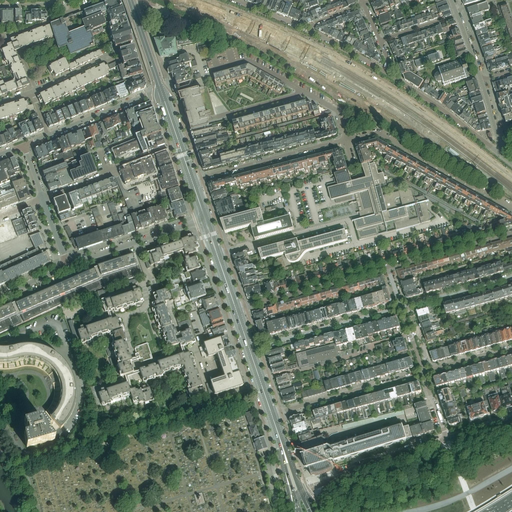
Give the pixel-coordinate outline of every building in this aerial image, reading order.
[(113,0),(109,1),(113,9),(121,6),(118,0),(113,0)] [(267,0),(264,9),(270,11),(273,0),(267,0)] [(273,0),(270,11),(276,13),(280,2),(275,0),(273,0)] [(302,0),(305,1),(305,2),(304,4),(302,8),(306,9),(309,8),(318,5),(316,0),(312,0),(308,1),(307,0),(306,0),(302,0)] [(397,11),(395,6),(392,0),(386,0),(387,2),(384,3),(386,7),(387,10),(390,9),(390,8),(393,7),(395,12),(397,11)] [(402,8),(400,4),(398,0),(392,0),(395,6),(398,5),(399,8),(401,8),(402,8)] [(404,0),(398,0),(400,4),(402,4),(405,6),(406,8),(407,7),(404,0)] [(113,9),(109,1),(104,3),(104,4),(107,11),(113,9)] [(383,1),(372,5),(374,11),(386,7),(384,3),(383,1)] [(450,10),(448,5),(446,1),(436,4),(436,5),(430,7),(431,9),(430,10),(430,12),(433,11),(434,13),(435,16),(436,16),(440,14),(450,10)] [(276,13),(281,15),(285,5),(280,3),(280,2),(276,13)] [(468,9),(467,10),(474,27),(491,21),(491,20),(484,23),(481,14),(489,11),(487,3),(468,9)] [(102,4),(98,6),(102,14),(104,13),(107,11),(104,4),(102,4)] [(285,5),(281,15),(287,17),(291,8),(285,5)] [(325,7),(325,8),(328,15),(333,13),(330,6),(330,5),(325,7)] [(83,11),(84,11),(81,13),(82,16),(84,21),(96,16),(102,14),(98,6),(83,11)] [(102,14),(103,17),(109,15),(111,19),(112,22),(125,18),(121,6),(113,9),(107,11),(104,13),(102,14)] [(386,7),(374,11),(377,18),(378,17),(389,14),(387,10),(386,7)] [(315,10),(318,19),(323,17),(320,10),(320,8),(315,10)] [(158,16),(159,15),(159,14),(157,13),(156,14),(155,12),(155,11),(154,11),(154,10),(153,10),(153,9),(152,9),(151,9),(150,9),(150,10),(149,10),(149,11),(148,11),(148,12),(148,13),(149,14),(148,14),(151,21),(151,22),(152,22),(152,23),(153,23),(154,24),(155,24),(156,23),(157,23),(157,22),(158,21),(158,20),(158,19),(157,19),(158,19),(157,16),(158,16)] [(291,9),(288,18),(297,21),(301,13),(291,9)] [(310,13),(313,21),(318,19),(315,10),(310,12),(310,13)] [(350,13),(352,18),(360,15),(358,10),(356,11),(350,13)] [(402,10),(397,11),(395,12),(389,14),(378,17),(379,20),(378,20),(381,25),(392,22),(390,17),(391,17),(392,16),(393,16),(394,15),(395,15),(396,20),(403,18),(405,17),(402,10)] [(444,18),(452,15),(450,10),(440,14),(436,16),(437,19),(438,19),(443,18),(444,18)] [(13,23),(15,23),(15,14),(13,14),(13,11),(1,11),(1,23),(13,23)] [(26,20),(36,20),(36,11),(31,11),(31,13),(25,13),(26,20)] [(298,22),(305,24),(308,16),(307,14),(306,14),(302,12),(302,13),(298,22)] [(420,13),(421,16),(423,23),(428,22),(426,14),(423,15),(422,12),(420,13)] [(308,16),(305,24),(313,21),(310,13),(307,14),(308,16)] [(96,16),(84,21),(82,22),(85,28),(68,35),(62,20),(59,21),(49,25),(54,36),(58,50),(66,47),(70,55),(93,46),(92,42),(94,41),(92,36),(90,32),(93,31),(92,31),(106,25),(103,17),(102,14),(96,16)] [(416,17),(418,25),(423,23),(421,16),(418,16),(417,14),(415,14),(416,17)] [(339,26),(344,24),(341,17),(336,19),(339,26)] [(405,18),(409,28),(414,26),(411,19),(409,19),(408,17),(405,18)] [(112,22),(109,24),(111,29),(127,24),(126,22),(125,19),(125,18),(112,22)] [(491,21),(474,27),(476,32),(488,29),(486,25),(492,23),(491,21)] [(390,22),(381,25),(383,30),(392,27),(390,22)] [(401,22),(396,24),(397,26),(398,31),(404,30),(401,22)] [(111,29),(110,29),(112,35),(129,30),(128,29),(127,24),(111,29)] [(49,25),(25,34),(29,45),(32,44),(44,40),(54,36),(49,25)] [(392,27),(383,30),(385,36),(394,33),(393,29),(395,28),(397,32),(398,31),(397,26),(392,27)] [(443,34),(441,26),(436,28),(438,35),(441,34),(442,37),(444,36),(443,34)] [(102,28),(93,31),(90,32),(92,36),(104,31),(103,30),(102,28)] [(335,30),(332,29),(330,28),(326,35),(331,37),(335,30)] [(431,29),(426,31),(429,39),(431,38),(432,42),(435,41),(434,37),(431,29)] [(488,29),(476,32),(476,33),(476,34),(477,37),(478,38),(492,34),(492,33),(495,32),(494,30),(489,32),(488,29)] [(112,35),(113,42),(130,36),(129,30),(112,35)] [(331,37),(336,40),(339,32),(335,30),(331,37)] [(429,39),(426,31),(421,32),(424,40),(426,39),(429,48),(431,47),(429,39)] [(461,37),(459,31),(452,33),(449,34),(449,35),(450,40),(461,37)] [(340,42),(344,34),(339,32),(336,40),(340,42)] [(10,40),(11,43),(12,43),(12,44),(13,45),(12,45),(15,51),(17,50),(29,45),(25,34),(13,39),(10,40)] [(415,47),(420,46),(416,34),(411,36),(415,47)] [(492,34),(478,38),(478,39),(479,42),(479,43),(496,38),(496,36),(493,37),(492,34)] [(350,35),(345,37),(347,38),(350,40),(347,46),(351,48),(355,41),(356,39),(350,35)] [(130,36),(113,42),(110,43),(111,45),(114,44),(115,48),(132,42),(130,36)] [(411,36),(406,37),(410,49),(415,47),(411,36)] [(177,47),(196,43),(195,37),(176,41),(177,47)] [(347,38),(345,37),(344,37),(341,43),(347,46),(350,40),(347,38)] [(404,48),(405,50),(406,53),(407,55),(411,54),(410,49),(406,37),(401,39),(404,48)] [(496,38),(479,43),(480,43),(480,45),(481,48),(482,49),(498,43),(497,40),(499,40),(499,37),(496,38)] [(454,47),(464,44),(461,38),(453,40),(455,46),(454,47)] [(161,58),(165,58),(171,57),(171,55),(176,55),(174,40),(163,41),(163,40),(159,40),(159,42),(155,42),(161,58)] [(351,48),(359,53),(361,49),(358,47),(359,45),(360,45),(360,44),(355,41),(351,48)] [(389,43),(391,50),(399,47),(396,41),(389,43)] [(5,60),(6,62),(8,67),(9,66),(20,62),(19,57),(17,58),(15,51),(12,45),(13,45),(12,44),(12,43),(11,43),(4,46),(5,49),(2,50),(5,60)] [(482,49),(483,54),(500,49),(498,43),(482,49)] [(361,49),(359,53),(364,56),(367,49),(366,48),(365,47),(360,44),(360,45),(359,45),(358,47),(361,49)] [(456,52),(465,49),(464,44),(454,47),(452,47),(454,53),(456,52)] [(121,60),(117,62),(118,66),(122,80),(131,78),(133,84),(145,88),(146,87),(133,46),(119,50),(120,55),(121,60)] [(468,54),(465,49),(456,52),(458,58),(468,54)] [(500,49),(483,54),(486,61),(494,58),(494,57),(495,57),(496,56),(496,53),(501,51),(500,49)] [(71,70),(79,66),(85,63),(86,65),(88,63),(88,62),(103,55),(100,50),(68,66),(65,59),(47,67),(52,76),(55,75),(55,76),(59,75),(59,76),(61,75),(60,74),(69,69),(71,72),(72,71),(71,70)] [(402,54),(406,53),(405,50),(393,54),(396,59),(403,57),(402,54)] [(190,60),(190,59),(188,54),(179,57),(178,58),(179,61),(177,61),(168,64),(168,65),(169,68),(168,69),(167,71),(167,73),(169,74),(171,74),(172,77),(185,72),(184,70),(185,70),(184,64),(189,63),(188,60),(190,60)] [(427,56),(428,57),(415,62),(417,68),(440,60),(438,54),(434,55),(434,54),(427,56)] [(503,54),(500,55),(501,59),(504,68),(506,67),(510,66),(507,57),(504,58),(503,54)] [(378,57),(373,59),(372,55),(370,59),(379,65),(381,64),(378,57)] [(496,56),(495,57),(496,60),(498,69),(504,68),(501,59),(498,60),(496,56)] [(396,60),(399,65),(399,66),(406,63),(406,64),(407,63),(410,62),(414,61),(413,59),(407,61),(407,62),(405,57),(396,60)] [(434,78),(435,81),(438,82),(441,82),(443,82),(444,86),(445,86),(445,85),(449,84),(450,84),(455,82),(455,83),(456,82),(460,80),(460,81),(461,81),(461,80),(466,78),(466,79),(467,79),(466,78),(469,77),(467,71),(468,70),(467,66),(466,66),(464,60),(461,61),(460,61),(455,63),(455,62),(454,63),(455,63),(450,65),(450,64),(449,64),(449,65),(444,67),(444,66),(444,67),(439,68),(438,68),(439,72),(437,73),(435,75),(434,78)] [(492,60),(486,61),(489,72),(492,71),(498,69),(496,60),(493,61),(492,60)] [(9,66),(15,81),(26,77),(22,67),(24,66),(23,64),(22,65),(20,62),(9,66)] [(84,72),(84,73),(68,81),(67,79),(66,80),(66,82),(56,87),(55,85),(54,86),(54,87),(44,92),(44,91),(42,92),(43,93),(39,95),(40,96),(37,97),(40,103),(43,102),(44,105),(80,88),(109,75),(107,71),(110,70),(116,67),(118,66),(117,62),(116,62),(108,66),(107,64),(104,65),(104,64),(100,65),(100,64),(98,65),(99,66),(86,72),(85,71),(84,72)] [(242,78),(247,76),(248,66),(239,68),(242,78)] [(251,79),(256,70),(248,66),(247,76),(251,79)] [(410,66),(400,71),(403,76),(410,73),(412,72),(410,66)] [(242,80),(242,78),(239,68),(233,70),(236,79),(237,82),(242,80)] [(255,84),(256,82),(261,73),(256,70),(251,79),(250,81),(255,84)] [(232,83),(231,81),(228,71),(223,73),(226,82),(226,85),(232,83)] [(187,77),(185,72),(172,77),(172,79),(174,78),(175,80),(175,81),(176,86),(175,86),(189,82),(191,82),(189,76),(187,77)] [(265,75),(261,73),(256,82),(260,84),(265,75)] [(405,80),(408,82),(413,86),(418,79),(412,75),(411,73),(403,76),(405,80)] [(221,86),(221,84),(218,74),(212,76),(216,87),(221,86)] [(264,89),(265,87),(270,78),(265,75),(260,84),(259,86),(264,89)] [(0,82),(0,95),(5,94),(6,95),(9,94),(8,92),(16,89),(17,91),(22,89),(21,88),(23,87),(23,88),(26,87),(26,86),(29,85),(26,77),(15,81),(4,85),(3,82),(0,82)] [(275,81),(270,78),(265,87),(270,89),(275,81)] [(418,79),(413,86),(419,89),(423,82),(418,79)] [(506,79),(501,81),(503,88),(504,89),(508,88),(509,92),(511,91),(509,87),(509,86),(507,79),(506,79)] [(463,88),(464,90),(478,85),(476,80),(466,83),(468,88),(467,88),(465,87),(463,88)] [(274,94),(275,92),(280,83),(275,81),(270,89),(269,91),(274,94)] [(495,83),(492,83),(495,94),(496,94),(502,92),(501,89),(503,88),(501,81),(495,83)] [(118,99),(128,95),(125,83),(124,84),(123,82),(114,84),(115,87),(113,88),(118,99)] [(192,89),(189,82),(175,86),(175,87),(174,88),(176,94),(177,94),(191,89),(192,89)] [(284,86),(280,83),(275,92),(280,95),(284,88),(284,86)] [(420,90),(424,93),(429,86),(424,83),(420,90)] [(130,85),(131,88),(127,89),(129,95),(145,88),(133,84),(130,85)] [(470,94),(479,91),(480,91),(478,85),(464,90),(464,92),(467,91),(467,90),(468,90),(470,94)] [(100,94),(97,96),(101,106),(107,104),(101,90),(106,87),(106,86),(98,89),(100,94)] [(207,86),(196,89),(192,90),(191,89),(177,94),(177,95),(180,94),(182,101),(181,101),(181,102),(183,101),(187,115),(185,115),(185,116),(187,115),(189,122),(205,118),(206,118),(215,115),(207,86)] [(424,93),(429,96),(433,90),(433,89),(429,86),(424,93)] [(118,99),(113,88),(103,93),(108,104),(118,99)] [(434,98),(438,101),(442,95),(439,93),(441,89),(440,88),(438,91),(438,92),(437,92),(434,98)] [(436,91),(433,90),(429,96),(433,98),(434,98),(437,92),(436,91)] [(509,92),(496,95),(497,98),(498,100),(511,96),(511,90),(511,91),(509,92)] [(95,109),(101,106),(97,96),(94,91),(92,92),(94,96),(95,95),(95,96),(91,98),(95,109)] [(480,92),(469,95),(471,100),(469,101),(470,106),(474,105),(473,99),(474,99),(482,97),(480,92)] [(438,102),(442,105),(447,98),(447,97),(444,94),(438,102)] [(83,97),(89,111),(95,109),(89,95),(83,97)] [(511,96),(498,100),(501,109),(501,111),(511,108),(511,107),(511,96)] [(82,102),(78,104),(83,114),(89,111),(83,97),(80,98),(80,97),(76,98),(77,100),(81,99),(82,102)] [(466,103),(465,97),(460,99),(464,102),(462,104),(464,106),(466,104),(468,105),(468,106),(470,106),(468,102),(466,103)] [(447,98),(442,105),(446,107),(450,101),(451,101),(447,98)] [(27,111),(29,111),(27,107),(29,106),(27,100),(24,101),(24,100),(20,101),(20,99),(18,100),(18,101),(5,106),(5,104),(3,105),(3,106),(0,107),(0,119),(27,111)] [(71,119),(76,116),(72,107),(70,102),(68,103),(70,108),(67,109),(71,119)] [(142,106),(144,112),(153,109),(150,102),(142,106)] [(447,108),(450,111),(455,105),(451,102),(447,108)] [(457,103),(455,105),(450,111),(454,114),(461,106),(457,103)] [(474,111),(485,108),(483,103),(471,106),(472,109),(473,109),(474,111)] [(82,114),(78,104),(72,107),(76,116),(82,114)] [(455,114),(458,117),(463,111),(461,109),(464,106),(462,104),(461,106),(454,114),(455,114)] [(33,105),(29,106),(27,107),(29,111),(30,115),(31,116),(36,115),(33,105)] [(64,110),(60,112),(64,121),(70,119),(64,105),(62,106),(64,110)] [(458,117),(463,121),(468,114),(465,112),(469,107),(468,105),(463,111),(458,117)] [(136,115),(144,112),(142,106),(133,109),(136,115)] [(59,123),(64,121),(60,112),(58,107),(53,109),(59,123)] [(511,108),(501,111),(503,117),(504,117),(505,117),(511,114),(511,107),(511,108)] [(474,116),(477,115),(486,112),(485,108),(474,111),(474,112),(473,112),(474,116)] [(138,123),(133,109),(125,113),(129,123),(133,121),(134,125),(138,123)] [(144,112),(136,115),(135,115),(137,119),(139,119),(143,131),(157,126),(153,114),(154,114),(153,109),(144,112)] [(50,110),(48,111),(53,126),(58,124),(54,114),(52,115),(50,110)] [(44,115),(48,128),(53,126),(48,111),(43,113),(44,115)] [(471,111),(468,114),(463,121),(467,124),(472,117),(470,115),(471,113),(471,111)] [(479,120),(479,119),(487,117),(486,112),(477,115),(478,118),(476,119),(475,120),(477,121),(477,120),(479,120)] [(127,122),(124,113),(118,115),(121,125),(126,124),(126,125),(126,126),(127,131),(131,129),(129,122),(127,122)] [(38,121),(36,115),(29,118),(30,120),(32,123),(38,121)] [(236,139),(314,117),(314,115),(235,137),(236,139)] [(122,128),(118,116),(111,118),(113,126),(117,125),(119,129),(122,128)] [(332,123),(330,118),(324,120),(323,117),(317,119),(318,122),(322,121),(323,123),(320,124),(320,127),(323,126),(324,130),(334,127),(332,123)] [(467,125),(472,128),(476,122),(477,121),(475,120),(473,118),(467,125)] [(110,119),(103,122),(106,131),(113,129),(110,119)] [(30,120),(25,122),(30,135),(36,133),(32,124),(32,123),(30,120)] [(39,122),(39,121),(32,124),(36,133),(42,130),(39,122)] [(232,125),(234,132),(240,131),(237,121),(231,122),(232,125)] [(24,138),(30,135),(25,122),(19,125),(21,129),(24,138)] [(106,131),(103,122),(96,125),(99,135),(101,139),(106,136),(108,136),(106,131)] [(479,124),(476,122),(472,128),(477,132),(481,131),(479,124)] [(188,126),(190,131),(206,127),(205,123),(204,123),(193,126),(193,125),(188,126)] [(92,137),(99,135),(95,125),(88,128),(92,137)] [(206,127),(190,131),(192,138),(212,133),(211,128),(218,127),(217,125),(211,126),(206,127)] [(324,130),(325,132),(319,134),(318,133),(314,134),(316,141),(321,139),(326,138),(327,137),(327,138),(331,136),(335,135),(336,135),(335,134),(336,134),(334,127),(324,130)] [(18,140),(15,131),(13,128),(7,130),(12,143),(18,140)] [(88,128),(81,131),(84,141),(91,138),(88,128)] [(19,130),(15,131),(18,140),(24,138),(21,129),(19,130)] [(133,134),(132,130),(131,129),(127,131),(124,132),(125,136),(126,138),(133,135),(133,134)] [(140,134),(136,138),(140,149),(142,154),(147,152),(143,139),(146,138),(148,137),(160,133),(158,129),(143,133),(140,134)] [(316,141),(314,134),(313,130),(307,132),(310,142),(316,141)] [(1,132),(6,145),(12,143),(8,132),(4,134),(3,131),(1,132)] [(84,141),(81,131),(76,133),(71,135),(66,137),(71,149),(85,144),(84,141)] [(224,131),(214,134),(192,139),(195,145),(228,137),(228,135),(225,135),(224,131)] [(310,142),(307,132),(301,133),(304,144),(310,142)] [(151,142),(162,139),(160,133),(148,137),(150,143),(151,142)] [(304,144),(301,133),(295,135),(298,145),(304,144)] [(298,145),(295,135),(289,136),(292,147),(298,145)] [(292,147),(289,136),(284,138),(286,148),(292,147)] [(70,150),(66,137),(58,140),(63,153),(70,150)] [(228,137),(195,145),(197,152),(198,151),(217,146),(216,143),(230,139),(229,137),(228,137)] [(143,139),(147,152),(153,149),(151,142),(150,143),(148,144),(146,138),(143,139)] [(286,148),(284,138),(278,139),(281,150),(286,148)] [(96,150),(103,147),(102,142),(101,139),(97,140),(97,142),(93,143),(95,147),(96,150)] [(157,147),(162,145),(164,145),(162,139),(151,142),(153,149),(157,148),(157,147)] [(281,150),(278,139),(272,141),(275,151),(281,150)] [(51,143),(56,156),(58,155),(57,151),(61,149),(57,140),(51,143)] [(95,147),(93,143),(92,140),(87,142),(88,145),(86,146),(87,150),(95,147)] [(123,142),(128,154),(140,149),(136,140),(126,145),(124,142),(123,142)] [(385,154),(384,155),(389,146),(380,141),(380,142),(377,140),(375,140),(375,141),(372,141),(374,147),(375,151),(378,150),(385,154)] [(275,151),(272,141),(266,142),(268,153),(275,151)] [(356,147),(358,153),(367,150),(367,149),(373,147),(374,147),(372,141),(364,143),(360,144),(360,145),(357,145),(356,146),(356,147)] [(122,146),(113,150),(116,158),(128,154),(123,142),(121,143),(122,146)] [(266,142),(265,142),(259,144),(262,155),(268,153),(266,142)] [(54,160),(51,161),(53,166),(58,164),(54,151),(51,143),(45,145),(49,157),(53,155),(54,156),(53,157),(54,160)] [(262,155),(259,144),(253,145),(256,156),(262,155)] [(50,161),(50,159),(45,145),(39,148),(47,169),(53,166),(51,161),(50,161)] [(256,156),(253,145),(248,147),(250,158),(256,156)] [(391,148),(389,146),(384,155),(387,156),(384,160),(387,162),(394,150),(391,148)] [(250,158),(248,147),(242,148),(245,159),(250,158)] [(42,170),(47,169),(39,148),(34,150),(40,167),(42,170)] [(82,153),(80,148),(78,149),(79,152),(73,154),(74,157),(79,155),(79,154),(82,153)] [(245,159),(242,148),(236,150),(239,161),(245,159)] [(70,150),(63,153),(58,155),(56,156),(59,164),(73,158),(70,150)] [(201,162),(211,159),(210,160),(209,156),(212,155),(212,152),(208,153),(207,150),(198,152),(197,153),(201,162)] [(239,161),(236,150),(230,152),(233,162),(239,161)] [(326,153),(325,154),(328,162),(334,160),(343,157),(341,151),(341,150),(340,150),(337,151),(337,150),(333,152),(326,153)] [(358,153),(360,159),(371,155),(370,153),(368,154),(367,150),(358,153)] [(392,159),(395,160),(399,152),(396,151),(394,150),(387,162),(390,163),(392,159)] [(233,162),(230,152),(225,153),(227,164),(233,162)] [(394,166),(397,167),(404,155),(401,153),(399,152),(395,160),(396,161),(394,166)] [(167,155),(166,153),(165,153),(164,153),(155,156),(151,157),(154,166),(155,166),(158,175),(156,176),(153,177),(153,178),(154,180),(155,184),(175,178),(168,155),(167,155)] [(227,164),(225,153),(219,155),(220,160),(221,165),(227,164)] [(328,164),(328,162),(325,154),(316,156),(319,166),(323,166),(323,168),(326,167),(325,164),(328,164)] [(96,174),(89,155),(77,160),(80,169),(69,173),(73,182),(96,174)] [(360,159),(362,165),(371,162),(370,160),(372,159),(371,155),(360,159)] [(402,164),(404,166),(409,157),(406,156),(404,155),(397,167),(399,169),(402,164)] [(316,167),(319,166),(316,156),(307,158),(310,168),(313,167),(314,171),(317,170),(316,167)] [(334,164),(334,166),(345,163),(343,157),(334,160),(335,163),(334,164)] [(404,171),(406,172),(413,160),(411,159),(409,157),(404,166),(406,167),(404,171)] [(9,160),(13,169),(15,174),(20,172),(15,158),(9,160)] [(143,161),(140,162),(145,177),(155,174),(150,158),(145,160),(142,161),(143,161)] [(308,169),(310,168),(307,158),(299,161),(301,171),(305,170),(306,172),(308,172),(308,169)] [(220,160),(219,160),(212,162),(211,159),(201,162),(203,169),(204,170),(221,165),(220,160)] [(3,163),(11,181),(12,183),(18,181),(15,174),(13,169),(13,170),(9,160),(3,163)] [(412,170),(414,171),(418,163),(416,162),(413,160),(406,172),(409,174),(412,170)] [(298,172),(301,171),(299,161),(290,163),(292,173),(295,172),(296,175),(298,174),(298,172)] [(129,166),(135,181),(145,177),(140,162),(135,164),(134,163),(132,164),(132,165),(129,166)] [(3,163),(0,163),(0,185),(11,181),(3,163)] [(290,163),(281,166),(283,176),(287,175),(288,177),(291,176),(290,173),(292,173),(290,163)] [(425,202),(424,196),(413,199),(411,189),(382,197),(380,188),(386,187),(383,174),(378,176),(375,164),(369,165),(369,163),(362,165),(366,178),(352,182),(348,170),(334,174),(337,182),(338,186),(328,188),(331,201),(358,193),(360,201),(349,204),(350,204),(360,201),(363,212),(357,213),(357,214),(360,213),(361,219),(354,221),(354,222),(354,221),(359,240),(421,224),(421,225),(422,224),(430,221),(425,202),(427,202),(425,202)] [(347,169),(345,163),(334,166),(335,169),(337,169),(338,172),(347,169)] [(414,177),(416,178),(423,166),(420,164),(418,163),(414,171),(416,172),(414,177)] [(66,164),(58,167),(51,170),(49,170),(42,172),(44,177),(52,174),(52,175),(55,174),(68,169),(67,167),(66,164)] [(124,168),(120,170),(119,170),(125,185),(135,181),(129,166),(127,167),(126,166),(124,167),(124,168)] [(280,177),(283,176),(281,166),(272,168),(274,177),(277,177),(278,180),(280,179),(280,177)] [(421,175),(424,177),(428,168),(426,167),(425,167),(423,166),(416,178),(419,180),(421,175)] [(387,170),(385,167),(383,167),(385,172),(386,171),(386,172),(426,195),(427,193),(387,170)] [(272,168),(262,171),(264,181),(268,180),(268,182),(271,181),(270,178),(274,177),(272,168)] [(424,182),(426,184),(433,171),(430,170),(430,169),(428,168),(424,177),(426,178),(424,182)] [(63,186),(73,182),(68,170),(68,169),(55,174),(52,175),(52,174),(44,177),(45,179),(45,180),(46,183),(47,183),(47,185),(47,186),(48,189),(49,189),(49,191),(63,186)] [(261,182),(264,181),(262,171),(253,173),(255,182),(258,182),(259,184),(261,184),(261,182)] [(433,171),(426,184),(429,185),(431,181),(433,182),(438,174),(436,173),(435,173),(433,171)] [(253,183),(255,182),(253,173),(244,175),(246,185),(250,184),(251,186),(253,186),(253,183)] [(441,176),(439,174),(434,182),(437,184),(435,188),(437,190),(444,178),(441,176)] [(243,186),(246,185),(244,175),(239,177),(238,176),(235,177),(236,183),(237,187),(240,186),(241,189),(243,188),(243,186)] [(228,185),(236,183),(235,177),(226,179),(228,185)] [(112,189),(113,191),(118,189),(114,178),(108,180),(112,189)] [(161,192),(178,186),(175,178),(155,184),(157,190),(160,189),(161,192)] [(447,179),(444,178),(437,190),(440,191),(442,187),(444,188),(449,180),(447,179)] [(226,179),(218,181),(220,188),(228,185),(226,179)] [(18,181),(12,184),(13,184),(18,196),(17,197),(19,203),(30,199),(29,195),(23,180),(18,181)] [(107,191),(112,189),(108,180),(103,182),(107,191)] [(444,194),(447,195),(454,183),(451,181),(449,180),(444,188),(446,189),(444,194)] [(221,190),(220,188),(218,181),(209,184),(209,185),(208,186),(210,189),(211,193),(221,190)] [(102,193),(107,191),(103,182),(98,184),(102,193)] [(447,195),(449,196),(452,192),(454,194),(459,185),(456,184),(454,183),(447,195)] [(96,195),(102,193),(98,184),(93,186),(96,195)] [(454,199),(457,201),(464,189),(461,187),(461,186),(459,185),(454,194),(457,195),(454,199)] [(91,197),(96,195),(93,186),(88,188),(91,197)] [(160,200),(169,197),(180,193),(178,187),(160,193),(159,194),(160,197),(159,197),(160,200)] [(86,199),(91,197),(88,188),(82,190),(86,199)] [(224,189),(221,190),(211,193),(214,202),(220,200),(220,201),(224,200),(223,199),(227,198),(227,199),(237,197),(238,196),(237,192),(227,196),(224,189)] [(462,198),(464,199),(469,191),(466,189),(466,190),(464,189),(457,201),(459,202),(462,198)] [(82,190),(78,191),(81,201),(86,199),(82,190)] [(78,191),(69,195),(74,209),(83,206),(81,201),(78,191)] [(464,205),(467,206),(474,194),(471,192),(469,191),(464,199),(466,200),(464,205)] [(0,194),(0,209),(0,210),(5,208),(18,203),(14,192),(1,197),(0,194)] [(182,200),(180,193),(169,197),(160,200),(162,207),(168,205),(182,200)] [(450,205),(429,193),(427,195),(476,223),(475,224),(476,224),(480,223),(480,222),(463,212),(463,211),(461,209),(460,211),(453,207),(454,206),(451,204),(450,205)] [(476,195),(474,194),(467,206),(469,208),(472,203),(474,205),(478,196),(476,195)] [(70,211),(65,196),(53,201),(54,204),(55,204),(58,212),(57,212),(59,216),(64,214),(70,211)] [(455,212),(425,196),(433,205),(434,203),(446,210),(445,212),(449,214),(449,212),(454,215),(455,212)] [(474,210),(476,212),(483,199),(480,198),(481,198),(478,196),(474,205),(476,206),(474,210)] [(149,202),(157,225),(159,224),(159,223),(164,221),(165,222),(167,221),(167,220),(162,205),(159,197),(155,198),(156,200),(158,206),(151,209),(149,202)] [(238,197),(214,203),(217,211),(245,203),(244,199),(239,201),(238,197)] [(481,209),(484,210),(488,202),(486,200),(486,201),(483,199),(476,212),(479,213),(481,209)] [(182,200),(168,205),(170,211),(167,212),(168,213),(170,212),(185,207),(182,200)] [(157,225),(149,202),(146,203),(148,210),(141,212),(146,228),(149,227),(148,227),(154,225),(155,226),(157,225)] [(488,214),(493,205),(490,203),(488,202),(484,210),(486,211),(483,216),(486,217),(488,214)] [(245,203),(217,211),(220,218),(247,210),(245,203)] [(494,213),(499,216),(503,210),(500,209),(500,208),(496,206),(495,206),(493,205),(488,214),(493,216),(494,213)] [(120,222),(121,225),(124,236),(135,232),(132,224),(126,207),(122,208),(124,214),(118,216),(118,217),(119,219),(120,222)] [(185,207),(170,212),(170,213),(173,212),(175,218),(187,215),(185,207)] [(28,234),(30,233),(39,229),(34,216),(35,215),(35,214),(35,213),(34,212),(32,209),(22,213),(24,218),(12,222),(18,237),(20,236),(28,234)] [(75,210),(70,211),(64,214),(59,216),(61,222),(77,217),(75,210)] [(225,233),(251,226),(264,223),(261,210),(221,221),(225,233)] [(499,216),(502,218),(504,219),(508,221),(511,221),(511,216),(511,215),(509,214),(506,212),(503,210),(499,216)] [(146,228),(141,212),(134,215),(133,211),(130,212),(130,213),(131,216),(130,216),(136,231),(136,232),(138,231),(138,230),(144,228),(144,229),(146,228)] [(251,226),(255,240),(294,230),(290,217),(264,224),(264,223),(251,226)] [(12,222),(0,226),(0,243),(18,237),(12,222)] [(99,232),(103,243),(124,236),(121,225),(115,227),(105,230),(99,232)] [(78,251),(103,243),(99,232),(76,240),(69,226),(66,227),(64,228),(75,249),(78,249),(78,251)] [(466,227),(466,230),(469,238),(474,236),(472,228),(471,226),(466,227)] [(449,243),(455,242),(453,233),(453,234),(451,227),(448,228),(450,233),(446,234),(446,235),(445,235),(446,238),(447,238),(449,243)] [(444,245),(449,243),(447,238),(446,238),(445,235),(446,235),(446,234),(444,229),(442,230),(443,235),(442,235),(442,236),(441,236),(441,237),(442,237),(444,245)] [(456,233),(458,241),(469,238),(466,230),(461,231),(461,229),(455,231),(456,233)] [(262,261),(285,254),(285,255),(285,257),(286,257),(286,259),(287,260),(288,261),(290,262),(291,263),(292,263),(293,263),(295,263),(296,263),(298,262),(298,261),(299,260),(305,254),(305,253),(307,252),(308,251),(348,241),(345,231),(298,243),(297,240),(259,251),(262,261)] [(436,231),(434,232),(436,238),(437,238),(438,241),(437,241),(439,246),(444,245),(442,237),(441,237),(441,236),(439,237),(438,235),(437,236),(436,231)] [(430,240),(433,248),(439,246),(437,241),(438,241),(437,238),(436,238),(434,232),(432,232),(433,236),(434,235),(435,238),(430,239),(431,240),(430,240)] [(29,237),(35,250),(16,259),(0,266),(0,269),(6,283),(7,283),(43,266),(51,263),(48,257),(51,256),(49,250),(47,251),(45,246),(40,233),(29,237)] [(195,253),(194,249),(198,248),(196,243),(195,237),(193,238),(192,235),(181,239),(185,252),(186,256),(195,253)] [(425,238),(425,241),(428,249),(433,248),(430,240),(429,237),(425,238)] [(421,238),(420,238),(423,251),(428,249),(425,241),(423,242),(422,239),(421,239),(421,238)] [(147,254),(148,258),(150,264),(153,263),(155,268),(158,267),(157,264),(159,263),(159,261),(164,260),(163,258),(184,251),(180,239),(175,241),(175,240),(174,241),(165,244),(164,244),(164,245),(159,246),(159,248),(155,250),(155,249),(151,250),(152,252),(147,254)] [(510,247),(508,239),(502,241),(504,249),(509,248),(509,249),(510,248),(510,247)] [(501,260),(497,242),(491,244),(494,252),(498,251),(500,260),(501,260)] [(403,248),(405,256),(417,252),(415,245),(413,245),(413,244),(409,245),(406,246),(406,247),(403,248)] [(401,249),(397,250),(398,252),(400,257),(405,256),(403,248),(403,246),(400,247),(401,249)] [(486,246),(475,249),(478,258),(479,257),(478,256),(487,254),(487,255),(488,255),(486,246)] [(394,259),(400,257),(398,252),(397,250),(394,251),(394,248),(392,249),(392,251),(394,259)] [(383,262),(389,260),(387,253),(384,254),(382,249),(380,249),(383,262)] [(478,258),(475,249),(470,250),(472,258),(476,257),(477,258),(478,258)] [(250,253),(249,250),(244,252),(233,256),(235,262),(248,258),(249,258),(247,254),(250,253)] [(467,261),(464,251),(459,253),(461,261),(465,260),(466,261),(467,261)] [(348,261),(351,271),(362,268),(359,257),(357,253),(354,254),(355,257),(357,256),(357,258),(356,258),(357,261),(351,263),(350,261),(348,261)] [(103,288),(99,280),(102,279),(104,287),(141,275),(134,254),(133,255),(98,266),(97,266),(94,268),(94,269),(16,304),(15,302),(11,304),(0,309),(0,333),(21,324),(17,316),(20,315),(24,322),(63,304),(103,288)] [(448,256),(442,258),(445,267),(446,267),(446,265),(454,263),(455,264),(456,264),(453,254),(448,256)] [(282,257),(277,259),(281,273),(287,271),(282,257)] [(362,268),(367,266),(366,261),(367,261),(366,259),(362,260),(361,258),(360,258),(360,257),(359,257),(362,268)] [(183,262),(185,267),(186,273),(198,269),(197,264),(197,263),(197,262),(196,263),(195,258),(189,260),(188,258),(186,259),(186,258),(181,260),(182,262),(183,262)] [(235,262),(237,270),(250,267),(249,262),(250,262),(248,258),(235,262)] [(445,267),(442,258),(437,259),(439,267),(444,266),(444,267),(445,267)] [(338,267),(340,274),(345,272),(343,265),(342,266),(340,260),(337,261),(338,267)] [(511,268),(511,261),(509,262),(510,264),(505,266),(504,264),(501,265),(504,272),(511,268)] [(501,262),(491,265),(494,275),(504,272),(501,265),(501,262)] [(303,264),(286,268),(287,272),(304,267),(303,264)] [(423,273),(421,264),(415,265),(418,273),(422,272),(422,274),(423,273)] [(315,273),(317,280),(325,278),(323,269),(322,265),(319,266),(320,272),(315,273)] [(494,275),(491,265),(482,268),(484,278),(486,278),(494,275)] [(237,270),(239,276),(244,287),(258,284),(257,281),(261,280),(265,279),(264,276),(256,278),(254,272),(253,269),(254,269),(253,266),(250,267),(237,270)] [(413,280),(410,267),(404,268),(407,276),(407,278),(408,277),(408,276),(409,276),(411,280),(413,280)] [(407,276),(404,268),(396,271),(399,279),(404,277),(407,276)] [(482,268),(472,271),(474,281),(484,278),(482,268)] [(203,269),(190,273),(190,272),(182,274),(182,277),(187,275),(189,279),(192,278),(194,283),(206,279),(203,269)] [(289,279),(291,288),(297,286),(294,278),(292,271),(290,272),(292,279),(289,279)] [(472,271),(462,274),(465,283),(474,281),(472,271)] [(305,275),(307,283),(317,280),(315,273),(307,275),(305,272),(304,272),(305,275)] [(462,274),(453,276),(455,286),(465,283),(462,274)] [(296,277),(299,285),(307,283),(305,275),(296,277)] [(376,285),(378,285),(385,282),(382,275),(374,277),(376,285)] [(453,276),(443,279),(445,288),(455,286),(453,276)] [(166,279),(169,288),(170,291),(175,289),(174,286),(173,287),(170,278),(166,279)] [(365,288),(371,286),(369,278),(363,280),(365,288)] [(445,288),(443,279),(433,281),(435,291),(445,288)] [(401,284),(402,289),(414,285),(413,282),(415,282),(414,280),(406,282),(401,284)] [(149,281),(103,297),(110,318),(105,319),(110,335),(124,330),(141,382),(182,368),(183,369),(196,365),(185,332),(179,334),(164,290),(153,294),(149,281)] [(426,294),(426,293),(435,291),(433,281),(423,284),(426,294)] [(267,294),(273,293),(273,292),(270,282),(264,283),(265,287),(265,289),(267,294)] [(272,284),(274,292),(280,291),(278,282),(272,284)] [(201,283),(190,287),(189,285),(171,291),(172,294),(185,290),(189,302),(206,296),(201,283)] [(349,293),(355,291),(352,283),(347,284),(349,293)] [(258,284),(244,288),(246,294),(265,289),(265,287),(260,289),(258,284)] [(404,294),(411,292),(417,291),(416,289),(415,287),(417,287),(416,285),(414,285),(402,289),(404,294)] [(338,296),(343,294),(341,286),(335,287),(338,296)] [(501,289),(504,299),(507,298),(508,302),(511,301),(510,297),(511,296),(511,289),(511,286),(501,289)] [(381,289),(382,293),(386,305),(390,303),(390,304),(391,302),(387,289),(387,288),(386,288),(381,289)] [(248,300),(262,296),(262,295),(267,294),(265,289),(246,294),(248,300)] [(495,291),(492,292),(495,302),(504,299),(501,289),(495,291)] [(386,305),(382,293),(380,293),(378,290),(376,290),(377,294),(380,306),(386,305)] [(419,290),(417,291),(411,292),(404,294),(406,298),(407,299),(423,294),(422,291),(419,291),(419,290)] [(321,300),(327,299),(325,291),(319,292),(321,300)] [(370,292),(371,296),(374,308),(380,306),(377,294),(374,295),(373,291),(370,292)] [(482,294),(485,304),(495,302),(492,292),(484,294),(482,294)] [(369,309),(374,308),(371,296),(368,296),(367,293),(364,294),(365,297),(369,309)] [(310,303),(316,302),(313,294),(308,295),(310,303)] [(359,295),(360,299),(363,311),(369,309),(365,297),(362,298),(361,294),(359,295)] [(472,297),(475,307),(485,304),(482,294),(472,297)] [(302,306),(310,303),(308,295),(300,297),(302,306)] [(205,312),(218,308),(218,307),(214,296),(201,300),(198,301),(200,305),(202,304),(204,309),(200,310),(201,313),(205,312)] [(357,312),(363,311),(360,299),(355,300),(355,299),(356,298),(356,296),(353,297),(357,312)] [(295,308),(302,306),(300,297),(292,300),(295,308)] [(352,301),(348,302),(351,314),(357,312),(353,297),(350,298),(350,300),(352,299),(352,301)] [(463,300),(465,310),(475,307),(472,297),(463,300)] [(345,315),(351,314),(348,302),(344,303),(343,302),(345,301),(344,299),(341,300),(345,315)] [(287,310),(295,308),(292,300),(284,302),(287,310)] [(340,304),(336,305),(339,317),(345,315),(341,300),(338,301),(339,303),(340,303),(340,304)] [(453,302),(456,312),(465,310),(463,300),(453,302)] [(279,312),(287,310),(284,302),(276,304),(279,312)] [(332,302),(329,303),(334,319),(339,317),(336,305),(332,306),(332,305),(333,305),(332,302)] [(453,302),(443,304),(446,315),(456,312),(453,302)] [(328,320),(334,319),(329,303),(326,304),(327,306),(328,306),(329,307),(325,308),(328,320)] [(319,306),(319,309),(323,322),(328,320),(325,308),(322,309),(321,308),(322,307),(322,305),(319,306)] [(317,323),(323,322),(319,309),(316,310),(316,309),(317,308),(316,307),(313,308),(314,311),(317,323)] [(307,309),(308,313),(311,325),(317,323),(314,311),(310,312),(310,311),(311,310),(310,308),(307,309)] [(431,314),(429,308),(417,311),(416,313),(418,318),(431,314)] [(211,324),(222,320),(218,309),(199,315),(207,338),(210,338),(208,332),(206,326),(211,324)] [(252,313),(255,322),(267,319),(265,311),(264,311),(263,310),(252,313)] [(306,326),(311,325),(308,313),(304,314),(304,312),(305,311),(304,310),(301,311),(302,313),(306,326)] [(295,312),(296,315),(300,328),(306,326),(302,313),(301,313),(301,314),(298,315),(298,314),(299,313),(299,311),(295,312)] [(294,329),(300,328),(296,315),(295,315),(296,316),(293,317),(293,315),(293,313),(290,314),(291,316),(294,329)] [(431,314),(418,318),(418,319),(419,321),(420,324),(429,321),(430,321),(437,319),(436,317),(433,318),(433,317),(428,319),(427,315),(431,314)] [(282,320),(279,320),(282,332),(289,331),(285,315),(281,316),(282,320)] [(287,315),(285,315),(289,331),(294,329),(291,316),(290,317),(287,318),(287,317),(288,316),(287,315)] [(390,319),(393,329),(394,334),(397,333),(396,329),(400,328),(396,317),(390,319)] [(90,339),(112,332),(121,328),(123,328),(122,323),(119,324),(117,318),(112,320),(111,319),(101,322),(100,322),(100,323),(91,325),(90,325),(90,326),(85,327),(86,330),(84,331),(83,326),(80,327),(81,330),(77,331),(81,344),(87,342),(87,344),(91,343),(90,339)] [(276,334),(282,332),(279,320),(275,321),(275,318),(272,319),(272,322),(276,334)] [(390,319),(384,320),(386,331),(388,336),(391,335),(389,330),(393,329),(390,319)] [(208,331),(211,330),(224,326),(222,320),(211,324),(213,329),(212,329),(211,328),(207,330),(208,331)] [(258,330),(259,332),(265,330),(263,325),(266,324),(265,320),(256,323),(257,327),(259,330),(258,330)] [(266,324),(267,328),(270,336),(276,334),(272,322),(270,323),(269,320),(265,320),(266,324)] [(384,320),(377,322),(380,333),(381,337),(384,337),(383,332),(386,331),(384,320)] [(429,321),(420,324),(420,325),(420,326),(421,327),(422,330),(432,327),(435,326),(436,328),(440,327),(438,323),(435,324),(432,325),(431,324),(430,324),(429,321)] [(377,322),(371,324),(374,335),(375,339),(378,338),(377,334),(380,333),(377,322)] [(374,335),(371,324),(365,326),(368,338),(369,341),(372,340),(371,335),(374,335)] [(214,336),(226,332),(224,326),(211,330),(208,331),(208,332),(210,338),(214,336)] [(365,339),(367,344),(369,343),(369,341),(368,338),(365,326),(358,327),(361,340),(365,339)] [(507,338),(505,330),(504,326),(501,326),(502,328),(503,331),(499,332),(500,336),(502,343),(508,342),(507,338)] [(358,327),(352,329),(355,342),(356,346),(359,345),(358,341),(361,340),(358,327)] [(433,330),(432,327),(422,330),(423,333),(423,335),(424,335),(424,336),(433,333),(432,330),(433,330)] [(497,345),(502,343),(500,336),(499,332),(498,327),(495,328),(496,330),(497,332),(493,333),(495,338),(497,345)] [(124,335),(121,328),(112,332),(113,334),(111,334),(114,345),(112,345),(119,366),(117,367),(118,372),(119,372),(121,377),(132,373),(131,370),(132,370),(130,363),(131,362),(129,356),(126,347),(126,346),(125,346),(124,342),(126,341),(124,336),(125,336),(124,335)] [(270,336),(267,328),(265,329),(266,330),(265,330),(259,332),(260,336),(260,337),(262,338),(270,336)] [(352,329),(345,331),(350,348),(353,347),(351,342),(355,342),(352,329)] [(477,338),(480,350),(486,348),(482,336),(481,332),(481,329),(478,330),(479,334),(480,337),(477,338)] [(491,347),(497,345),(495,338),(493,333),(492,329),(490,330),(491,332),(492,334),(488,335),(489,338),(491,347)] [(189,344),(195,342),(191,330),(187,331),(185,331),(189,344)] [(350,348),(345,331),(339,333),(342,345),(346,344),(347,348),(350,348)] [(433,333),(424,336),(425,339),(426,341),(426,342),(438,339),(437,336),(436,336),(435,336),(441,334),(442,333),(441,331),(435,333),(433,333)] [(475,338),(471,339),(474,351),(480,350),(477,338),(476,334),(475,331),(473,332),(474,336),(475,338)] [(486,335),(482,336),(486,348),(491,347),(489,338),(488,335),(487,331),(484,331),(485,333),(486,335)] [(336,346),(337,352),(340,351),(338,346),(342,345),(339,333),(333,334),(334,339),(336,346)] [(334,339),(333,334),(323,337),(325,342),(325,344),(330,343),(329,341),(334,339)] [(465,341),(468,353),(474,351),(471,339),(470,335),(467,336),(468,337),(469,340),(465,341)] [(214,395),(242,386),(239,377),(237,378),(236,375),(237,375),(238,374),(233,358),(234,358),(235,354),(233,349),(230,347),(229,344),(228,344),(225,337),(204,344),(200,345),(201,347),(199,348),(200,352),(201,351),(202,353),(201,353),(202,357),(204,357),(205,358),(208,357),(216,355),(224,377),(210,382),(212,387),(211,387),(211,388),(212,390),(213,392),(213,394),(214,395)] [(325,342),(323,337),(313,339),(315,345),(315,347),(320,346),(320,343),(325,342)] [(463,342),(460,343),(463,354),(468,353),(465,341),(464,337),(462,338),(462,339),(463,342)] [(399,340),(399,339),(395,340),(396,341),(390,342),(392,348),(405,344),(404,338),(399,340)] [(454,345),(457,356),(463,354),(460,343),(458,338),(456,339),(457,341),(458,343),(454,344),(454,345)] [(315,345),(313,339),(304,342),(305,347),(306,349),(310,348),(310,346),(315,345)] [(439,349),(436,350),(439,361),(440,360),(440,361),(442,360),(445,359),(440,342),(440,339),(438,340),(440,348),(439,348),(439,349)] [(446,339),(448,347),(451,357),(454,356),(454,357),(457,356),(454,345),(451,346),(449,339),(446,339)] [(440,342),(445,359),(448,358),(449,358),(450,358),(450,357),(451,357),(448,347),(444,348),(443,341),(440,342)] [(305,347),(304,342),(294,345),(296,351),(301,350),(300,349),(305,347)] [(392,348),(389,349),(389,351),(395,350),(397,349),(398,353),(400,353),(401,355),(405,354),(408,353),(408,351),(406,344),(405,344),(392,348)] [(430,352),(429,352),(432,362),(434,362),(436,362),(436,361),(439,361),(436,350),(434,344),(432,345),(433,350),(433,349),(431,350),(430,351),(430,352)] [(71,412),(71,410),(72,408),(73,407),(73,405),(74,403),(74,401),(74,399),(75,397),(75,395),(75,393),(75,392),(75,390),(75,388),(74,386),(74,384),(74,382),(73,380),(73,379),(72,377),(72,375),(71,373),(70,372),(69,370),(68,368),(67,367),(66,365),(65,364),(64,362),(63,361),(62,359),(60,358),(59,357),(57,356),(56,354),(54,353),(53,352),(51,351),(50,351),(48,350),(46,349),(44,348),(43,348),(41,347),(39,347),(37,346),(35,346),(33,346),(31,345),(30,345),(28,345),(26,345),(24,346),(22,346),(20,346),(18,346),(16,347),(13,348),(11,348),(9,348),(8,349),(6,349),(4,349),(2,349),(1,349),(0,348),(0,369),(2,370),(4,370),(6,370),(8,370),(10,369),(12,369),(14,369),(16,368),(18,368),(22,367),(23,367),(25,366),(26,366),(27,366),(29,366),(30,366),(32,366),(33,367),(34,367),(36,367),(37,368),(38,368),(40,369),(41,370),(42,370),(43,371),(44,372),(45,373),(46,374),(47,375),(48,376),(49,377),(50,378),(50,379),(51,380),(53,383),(53,385),(53,386),(54,387),(54,388),(54,389),(54,391),(54,392),(54,394),(54,395),(54,396),(54,398),(53,399),(53,401),(52,402),(52,403),(51,405),(51,406),(50,407),(49,408),(48,409),(47,410),(46,411),(45,412),(44,413),(43,414),(42,415),(41,416),(33,419),(34,420),(39,418),(51,434),(59,428),(60,429),(62,428),(63,426),(62,427),(61,425),(62,424),(62,425),(63,423),(65,422),(66,420),(67,418),(68,417),(69,415),(70,414),(71,412)] [(337,352),(336,346),(330,348),(333,357),(338,356),(337,352)] [(268,358),(275,356),(284,354),(283,348),(266,352),(268,358)] [(333,357),(330,348),(325,349),(328,360),(333,359),(333,357)] [(328,360),(325,349),(320,350),(323,361),(326,360),(327,361),(328,360)] [(283,360),(295,356),(294,351),(286,354),(287,357),(283,359),(282,356),(269,359),(271,364),(283,360)] [(303,363),(297,365),(299,369),(305,367),(305,365),(308,365),(305,354),(300,356),(301,356),(303,363)] [(395,373),(401,371),(398,360),(396,354),(394,354),(395,357),(396,362),(392,363),(395,373)] [(412,369),(413,366),(410,358),(407,359),(405,354),(403,355),(404,358),(407,369),(410,369),(411,369),(412,369)] [(370,380),(376,378),(373,368),(373,367),(372,362),(370,355),(368,355),(369,362),(371,369),(367,370),(370,380)] [(388,375),(395,373),(392,363),(388,364),(386,357),(384,358),(386,365),(388,375)] [(398,360),(401,371),(402,371),(403,371),(405,371),(405,370),(407,369),(404,358),(402,359),(402,360),(398,361),(398,360)] [(505,368),(507,367),(505,358),(499,360),(505,382),(508,381),(505,368)] [(388,375),(386,365),(382,366),(380,359),(378,360),(382,376),(384,376),(385,376),(387,376),(388,375)] [(271,364),(270,365),(272,369),(284,365),(283,360),(271,364)] [(373,368),(376,378),(377,378),(378,378),(380,378),(380,377),(382,376),(378,360),(376,360),(377,367),(373,368)] [(499,360),(493,361),(496,370),(499,370),(501,379),(502,379),(503,382),(505,382),(499,360)] [(493,371),(496,370),(493,361),(488,363),(494,385),(496,385),(494,381),(496,380),(493,371)] [(488,363),(482,365),(485,374),(487,373),(491,386),(494,385),(488,363)] [(193,364),(184,367),(185,369),(182,369),(189,389),(186,390),(187,394),(189,394),(190,399),(194,397),(195,398),(197,398),(196,397),(203,395),(201,391),(204,390),(203,388),(199,389),(198,387),(201,386),(199,381),(200,381),(199,380),(196,371),(197,371),(196,370),(195,370),(193,364)] [(272,370),(274,374),(279,373),(279,374),(286,371),(297,368),(296,364),(285,368),(284,365),(272,369),(272,370)] [(482,365),(476,366),(479,376),(480,380),(481,380),(482,384),(485,384),(484,379),(483,380),(482,375),(485,374),(482,365)] [(349,375),(351,385),(352,385),(354,385),(355,385),(356,384),(358,384),(355,372),(354,370),(356,369),(355,366),(351,367),(353,374),(349,375)] [(361,370),(364,382),(370,380),(367,370),(363,371),(363,370),(362,366),(360,367),(361,370)] [(476,366),(470,368),(473,377),(479,376),(476,366)] [(470,368),(464,370),(467,379),(469,385),(473,384),(471,379),(470,379),(470,378),(473,377),(470,368)] [(342,377),(345,387),(351,385),(349,375),(348,375),(347,369),(345,369),(346,372),(345,372),(346,376),(342,377)] [(355,372),(358,384),(360,383),(361,383),(362,383),(363,382),(364,382),(361,370),(361,372),(357,373),(357,372),(355,372)] [(461,381),(467,379),(464,370),(463,370),(461,370),(461,371),(460,371),(458,372),(461,381)] [(336,377),(339,389),(345,387),(342,377),(338,378),(337,371),(334,372),(336,377)] [(454,373),(452,373),(455,383),(461,381),(458,372),(458,371),(457,372),(456,372),(455,372),(455,373),(454,372),(454,373)] [(448,384),(455,383),(452,373),(451,374),(451,373),(449,374),(448,374),(446,375),(448,384)] [(292,375),(291,374),(285,375),(285,376),(276,378),(276,379),(276,380),(277,382),(278,383),(278,384),(278,385),(290,382),(292,381),(292,380),(291,376),(292,375)] [(330,391),(333,390),(330,379),(329,379),(328,377),(329,377),(328,374),(327,374),(327,377),(328,381),(324,382),(327,392),(328,392),(330,392),(330,391)] [(441,376),(440,377),(442,386),(448,384),(446,375),(445,375),(444,375),(443,376),(442,376),(441,376)] [(330,379),(333,390),(334,391),(336,390),(339,389),(336,377),(336,379),(332,380),(331,379),(330,379)] [(436,388),(442,386),(440,377),(437,378),(436,377),(434,378),(433,379),(436,388)] [(302,382),(291,385),(290,382),(278,385),(280,391),(302,385),(302,382)] [(421,391),(419,383),(417,382),(412,384),(415,394),(415,393),(417,400),(418,403),(424,401),(424,398),(420,399),(418,392),(421,391)] [(111,402),(130,395),(131,395),(130,391),(127,383),(122,385),(122,384),(121,385),(112,388),(111,388),(111,389),(106,390),(107,393),(105,393),(103,389),(101,390),(102,393),(98,394),(102,406),(107,405),(108,406),(112,405),(111,402)] [(412,394),(415,394),(412,384),(406,385),(409,395),(412,405),(418,403),(417,400),(414,401),(412,394)] [(302,385),(280,391),(282,397),(296,393),(294,389),(297,388),(298,390),(303,388),(302,385)] [(406,385),(401,387),(403,397),(404,396),(407,408),(410,407),(407,396),(409,395),(406,385)] [(130,391),(131,395),(130,395),(133,403),(138,401),(139,403),(144,401),(145,405),(149,404),(148,402),(153,400),(152,396),(153,396),(152,394),(151,394),(149,388),(146,389),(145,386),(142,387),(143,391),(141,392),(140,389),(135,391),(135,389),(130,391)] [(496,411),(501,410),(497,394),(498,394),(496,386),(493,387),(495,395),(488,397),(490,404),(490,405),(490,408),(491,408),(493,412),(494,412),(495,413),(496,412),(496,411)] [(501,389),(502,392),(501,392),(503,398),(501,399),(504,409),(505,409),(507,409),(508,408),(509,407),(510,408),(511,407),(511,404),(510,396),(511,395),(508,386),(504,388),(504,386),(501,387),(501,389)] [(401,397),(403,397),(401,387),(395,389),(397,398),(400,409),(406,408),(406,406),(403,406),(401,397)] [(438,393),(440,400),(454,395),(452,388),(438,393)] [(483,401),(475,404),(479,417),(487,415),(485,408),(489,406),(485,395),(489,394),(487,388),(481,390),(485,402),(483,402),(483,401)] [(395,389),(389,391),(391,400),(394,409),(397,408),(395,399),(397,398),(395,389)] [(389,400),(391,400),(389,391),(383,392),(385,401),(386,401),(388,410),(391,409),(389,400)] [(383,402),(385,401),(383,392),(377,394),(379,403),(380,403),(382,414),(385,413),(383,402)] [(284,403),(295,400),(294,396),(296,395),(296,394),(282,397),(284,403)] [(379,403),(377,394),(371,396),(373,405),(374,404),(376,415),(382,414),(382,412),(380,411),(379,411),(378,407),(380,405),(379,403)] [(456,402),(454,395),(440,400),(442,406),(456,402)] [(371,405),(373,405),(371,396),(365,397),(367,406),(369,414),(373,413),(371,405)] [(365,397),(359,399),(361,408),(364,416),(367,415),(365,407),(367,406),(365,397)] [(359,408),(361,408),(359,399),(353,400),(356,409),(358,417),(361,416),(359,408)] [(353,400),(347,402),(350,411),(352,419),(355,418),(353,410),(356,409),(353,400)] [(347,412),(350,411),(347,402),(341,404),(344,412),(346,420),(349,420),(347,412)] [(422,424),(431,421),(425,402),(415,405),(422,424)] [(442,406),(445,413),(458,409),(456,402),(442,406)] [(341,413),(344,412),(341,404),(335,405),(337,414),(338,414),(340,422),(343,421),(341,413)] [(471,420),(479,417),(475,404),(467,406),(471,420)] [(460,415),(458,409),(445,413),(447,420),(460,415)] [(254,422),(250,412),(245,414),(248,423),(254,422)] [(302,415),(291,418),(290,420),(290,421),(290,422),(291,422),(292,425),(292,426),(305,422),(306,421),(305,418),(303,418),(302,415)] [(463,422),(460,415),(447,420),(449,425),(451,426),(463,422)] [(55,440),(51,434),(39,418),(34,420),(24,423),(28,434),(24,435),(26,448),(55,440)] [(413,437),(426,433),(434,431),(431,421),(422,424),(410,428),(413,437)] [(305,423),(305,422),(292,426),(293,427),(295,436),(301,434),(309,431),(308,430),(305,423)] [(315,476),(316,476),(319,475),(323,474),(326,473),(329,472),(332,470),(333,470),(331,464),(350,458),(352,459),(353,459),(356,458),(357,458),(358,457),(359,457),(360,455),(385,448),(386,448),(388,448),(389,448),(390,448),(391,447),(392,447),(393,447),(393,446),(394,445),(412,439),(409,427),(403,428),(402,425),(326,448),(323,437),(321,437),(302,444),(312,476),(315,476)] [(255,426),(249,428),(252,436),(254,435),(255,438),(259,437),(258,434),(255,426)] [(301,441),(302,444),(321,437),(319,429),(310,432),(299,435),(299,436),(298,436),(299,436),(298,438),(299,440),(300,440),(300,441),(301,441)] [(257,449),(257,451),(257,452),(267,448),(263,437),(254,440),(255,443),(253,444),(255,450),(257,449)] [(203,495),(196,496),(197,504),(205,503),(203,495)]
